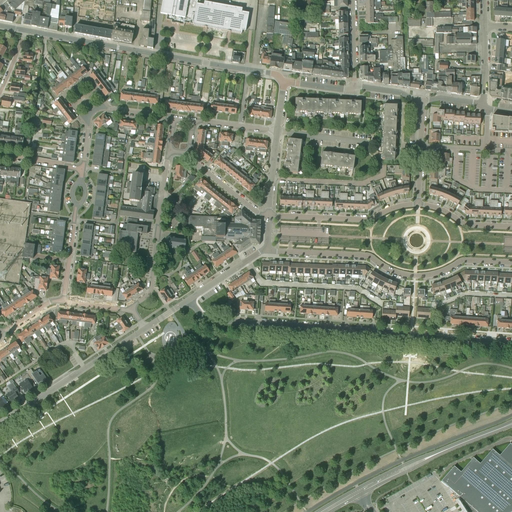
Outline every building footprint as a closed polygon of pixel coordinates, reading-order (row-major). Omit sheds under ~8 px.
[(15,10),(16,10),(22,11),(21,13),(23,13),(25,2),(25,1),(28,2),(26,0),(8,0),(7,1),(10,5),(8,7),(11,11),(14,11),(15,10)] [(35,0),(35,2),(34,2),(34,7),(34,9),(36,10),(37,5),(39,6),(39,10),(42,11),(43,3),(50,4),(50,0),(35,0)] [(142,11),(141,22),(150,22),(150,19),(151,0),(144,0),(144,12),(142,11)] [(162,0),(162,5),(162,6),(160,14),(163,14),(165,15),(167,15),(166,21),(172,22),(171,24),(178,25),(180,25),(184,26),(184,24),(190,25),(190,24),(193,24),(193,26),(194,26),(197,5),(198,0),(162,0)] [(14,14),(14,11),(11,11),(8,7),(10,5),(7,1),(0,7),(0,20),(5,22),(6,14),(8,14),(8,13),(9,12),(13,13),(14,14)] [(30,2),(28,2),(25,1),(25,2),(23,13),(26,14),(23,25),(30,26),(33,14),(28,14),(29,6),(34,7),(34,2),(30,2)] [(50,4),(43,3),(42,11),(41,17),(40,17),(38,28),(47,30),(52,5),(50,4)] [(199,5),(197,5),(194,26),(203,27),(203,28),(205,28),(207,29),(207,28),(227,32),(229,32),(231,33),(231,32),(241,34),(242,31),(245,31),(246,30),(249,14),(241,12),(239,12),(238,12),(239,9),(235,8),(212,4),(208,3),(207,6),(205,6),(204,6),(199,5)] [(60,6),(56,5),(52,5),(47,30),(57,31),(58,26),(60,6)] [(65,27),(66,11),(67,7),(63,6),(62,17),(59,17),(59,27),(65,27)] [(22,11),(16,10),(15,10),(14,11),(14,14),(13,13),(9,12),(8,13),(8,14),(6,14),(5,22),(12,23),(14,14),(21,16),(21,13),(22,11)] [(474,15),(459,15),(459,18),(462,18),(463,25),(472,25),(472,21),(474,21),(474,15)] [(293,24),(289,24),(275,22),(274,33),(288,35),(287,38),(291,39),(293,24)] [(111,39),(114,40),(132,43),(135,26),(114,23),(112,29),(113,29),(113,32),(111,39)] [(75,28),(74,33),(77,34),(84,35),(87,35),(88,27),(85,27),(85,26),(79,25),(78,26),(76,25),(75,28)] [(88,27),(87,35),(89,36),(96,37),(99,38),(100,30),(97,29),(97,28),(91,27),(91,28),(88,27)] [(111,39),(113,32),(100,29),(100,30),(99,38),(111,40),(111,39)] [(149,31),(142,30),(141,42),(140,47),(147,48),(149,31)] [(336,35),(332,35),(332,39),(336,39),(336,37),(343,37),(348,37),(348,30),(347,30),(338,30),(336,30),(336,31),(336,35)] [(455,34),(455,37),(455,45),(472,45),(477,45),(476,34),(476,33),(455,33),(455,34)] [(455,45),(455,37),(452,37),(452,34),(447,34),(447,37),(446,37),(446,45),(455,45)] [(376,44),(376,42),(376,39),(372,39),(372,38),(370,38),(370,35),(359,35),(359,42),(368,42),(368,44),(376,44)] [(293,39),(291,39),(287,38),(284,59),(281,58),(282,56),(281,56),(279,70),(291,71),(292,53),(291,53),(293,39)] [(391,50),(388,50),(388,63),(388,67),(393,67),(393,71),(390,71),(391,74),(388,74),(389,85),(398,86),(396,40),(391,40),(391,46),(391,50)] [(360,56),(373,56),(372,48),(377,48),(377,47),(377,44),(376,44),(368,44),(368,47),(360,47),(360,56)] [(313,60),(314,56),(304,55),(305,50),(306,46),(303,45),(302,49),(302,53),(303,73),(311,74),(313,60)] [(309,50),(305,50),(304,55),(314,56),(315,45),(310,45),(309,50)] [(270,66),(271,56),(265,55),(266,50),(262,49),(261,53),(262,53),(261,59),(263,59),(262,64),(266,64),(266,65),(270,66)] [(302,73),(302,53),(299,53),(299,49),(292,49),(292,53),(291,71),(302,73)] [(281,56),(282,56),(282,50),(279,50),(279,51),(272,50),(271,56),(270,66),(269,68),(279,70),(281,56)] [(380,64),(388,63),(388,50),(379,51),(380,64)] [(32,62),(33,55),(33,54),(24,53),(23,61),(32,62)] [(241,55),(239,54),(233,53),(232,63),(239,64),(241,55)] [(475,56),(465,56),(465,53),(456,53),(456,57),(463,57),(463,64),(475,64),(475,56)] [(375,62),(375,56),(373,56),(360,56),(360,79),(362,81),(368,82),(367,62),(370,62),(375,62)] [(496,58),(495,65),(498,65),(498,71),(506,72),(507,65),(507,64),(507,59),(503,59),(496,58)] [(339,63),(342,63),(342,70),(348,69),(348,63),(348,62),(348,60),(339,60),(339,63)] [(332,65),(331,77),(341,78),(342,70),(342,63),(339,63),(335,62),(335,65),(332,64),(332,65)] [(76,64),(75,63),(73,64),(74,66),(76,69),(82,77),(87,73),(82,66),(80,68),(77,64),(76,64)] [(26,68),(22,68),(17,67),(16,75),(18,75),(18,79),(25,80),(25,76),(26,68)] [(82,77),(76,69),(74,70),(76,72),(73,74),(77,81),(82,77)] [(421,74),(421,69),(420,69),(409,69),(409,75),(410,88),(419,89),(421,74)] [(432,82),(433,75),(433,71),(428,70),(427,74),(425,90),(431,91),(432,82)] [(438,82),(437,92),(446,93),(446,79),(446,77),(446,70),(439,70),(439,71),(438,82)] [(447,70),(446,70),(446,77),(448,77),(452,77),(451,94),(457,94),(457,82),(461,82),(461,77),(459,77),(460,79),(457,79),(457,81),(454,81),(454,75),(460,75),(460,70),(447,70)] [(78,81),(77,81),(73,74),(70,71),(68,73),(67,73),(70,76),(67,78),(72,85),(78,81)] [(94,82),(103,74),(101,72),(98,74),(97,72),(90,77),(94,82)] [(98,87),(104,82),(102,79),(105,77),(103,74),(94,82),(98,87)] [(502,83),(503,76),(489,75),(490,82),(502,83)] [(72,85),(67,78),(65,80),(63,77),(60,79),(63,82),(62,82),(67,89),(72,85)] [(457,82),(457,94),(462,95),(462,89),(464,89),(464,84),(461,84),(461,82),(466,82),(466,77),(461,77),(461,82),(457,82)] [(480,77),(475,77),(470,77),(470,96),(477,97),(478,96),(479,88),(479,82),(480,77)] [(101,92),(111,84),(109,81),(106,84),(104,82),(98,87),(101,92)] [(67,89),(62,82),(59,84),(58,83),(56,84),(62,92),(67,89)] [(502,89),(502,83),(490,82),(490,96),(492,98),(501,99),(502,89)] [(21,85),(16,85),(11,84),(10,92),(14,92),(14,95),(18,96),(19,93),(21,85)] [(57,96),(62,92),(56,84),(54,85),(56,87),(52,90),(57,96)] [(111,84),(101,92),(105,97),(112,92),(110,89),(113,87),(111,84)] [(511,90),(502,89),(501,99),(502,99),(502,98),(507,99),(511,99),(511,90)] [(172,99),(171,109),(177,110),(179,100),(179,97),(179,94),(176,94),(173,94),(173,96),(172,99)] [(198,99),(198,97),(195,96),(192,96),(191,98),(191,101),(190,112),(196,112),(197,102),(198,99)] [(12,100),(8,99),(3,98),(1,106),(6,106),(9,107),(11,107),(12,100)] [(311,113),(312,100),(295,99),(295,112),(311,113)] [(54,109),(52,111),(53,113),(64,104),(60,100),(56,103),(54,104),(57,108),(54,109)] [(328,113),(328,100),(312,100),(311,113),(328,113)] [(344,114),(345,101),(328,100),(328,113),(344,114)] [(345,101),(344,114),(361,115),(361,102),(345,101)] [(62,114),(68,109),(64,104),(53,113),(55,114),(59,111),(62,114)] [(383,126),(396,126),(397,105),(384,105),(383,126)] [(62,122),(72,114),(68,109),(62,114),(63,116),(60,119),(62,122)] [(443,121),(443,111),(443,112),(437,111),(437,115),(433,114),(432,122),(441,123),(441,121),(443,121)] [(72,114),(62,122),(64,124),(67,121),(69,124),(70,124),(72,122),(75,119),(72,114)] [(99,119),(106,129),(109,127),(106,124),(109,121),(104,115),(99,119)] [(511,118),(508,118),(505,118),(500,117),(496,117),(492,116),(491,129),(491,130),(491,131),(491,132),(511,133),(511,118)] [(104,130),(106,129),(99,119),(94,123),(98,129),(102,127),(104,130)] [(128,131),(129,122),(120,121),(120,128),(120,129),(124,129),(126,131),(128,131)] [(129,122),(128,131),(129,131),(131,130),(135,130),(136,131),(136,130),(136,128),(137,123),(129,122)] [(153,131),(163,133),(164,126),(156,125),(157,124),(154,124),(153,131)] [(395,143),(396,126),(383,126),(383,139),(382,139),(382,142),(395,143)] [(16,146),(18,129),(16,128),(14,137),(11,137),(10,146),(16,146)] [(18,129),(16,146),(23,147),(23,143),(26,144),(30,145),(31,138),(31,135),(21,134),(21,129),(18,129)] [(198,137),(197,140),(205,141),(209,141),(210,139),(206,138),(206,134),(210,135),(211,132),(206,132),(198,130),(198,137)] [(432,130),(432,141),(440,142),(440,130),(432,130)] [(233,135),(226,134),(225,146),(228,146),(229,142),(232,143),(233,135)] [(287,156),(300,157),(302,141),(289,139),(287,156)] [(195,150),(195,152),(196,152),(204,149),(204,144),(205,145),(205,141),(197,140),(197,143),(196,149),(195,150)] [(395,160),(395,143),(382,142),(382,160),(385,160),(385,159),(395,160)] [(161,152),(162,145),(147,143),(147,146),(153,147),(153,150),(161,152)] [(229,153),(227,155),(229,157),(235,150),(233,148),(229,153)] [(196,152),(195,153),(197,155),(198,154),(203,158),(207,152),(204,149),(196,152)] [(207,152),(203,158),(208,162),(213,156),(210,153),(211,152),(209,150),(207,152)] [(225,158),(227,155),(229,153),(227,152),(226,154),(224,152),(220,157),(220,156),(214,164),(218,167),(226,158),(225,158)] [(337,167),(338,155),(322,152),(320,165),(337,167)] [(441,168),(445,168),(446,162),(452,162),(452,159),(449,158),(449,154),(442,154),(441,168)] [(73,158),(59,156),(57,156),(58,156),(52,155),(51,159),(57,159),(57,158),(62,158),(62,162),(65,162),(73,163),(73,158)] [(338,155),(337,167),(353,170),(355,157),(338,155)] [(159,164),(160,158),(146,156),(145,159),(152,160),(151,163),(159,164)] [(298,174),(300,157),(287,156),(285,172),(298,174)] [(222,170),(223,170),(230,161),(230,160),(229,161),(226,158),(218,167),(222,170)] [(228,174),(235,164),(232,162),(230,161),(223,170),(228,174)] [(232,177),(237,171),(235,169),(237,166),(235,164),(228,174),(232,177)] [(394,174),(402,174),(402,178),(409,178),(409,174),(409,173),(410,173),(410,170),(399,170),(399,166),(395,166),(394,174)] [(430,179),(437,180),(439,180),(439,176),(445,176),(445,168),(441,168),(441,172),(430,171),(430,179)] [(13,181),(13,187),(15,187),(16,183),(19,183),(19,178),(20,178),(21,169),(14,169),(14,177),(13,177),(13,181)] [(237,181),(244,172),(242,170),(240,173),(237,171),(232,177),(237,181)] [(242,185),(247,178),(245,177),(247,174),(244,172),(237,181),(242,185)] [(148,189),(140,188),(142,175),(133,174),(131,183),(128,183),(127,189),(130,189),(130,194),(129,201),(137,202),(137,208),(121,206),(120,216),(125,217),(152,220),(154,212),(150,211),(152,197),(153,197),(154,196),(153,196),(154,188),(148,187),(148,189)] [(190,180),(193,176),(190,175),(183,184),(185,186),(190,180)] [(245,189),(253,180),(249,177),(247,179),(247,178),(242,185),(241,185),(245,189)] [(409,178),(402,178),(401,187),(397,188),(397,190),(398,195),(402,194),(409,193),(409,178)] [(198,192),(206,182),(201,179),(194,188),(198,192)] [(437,180),(430,179),(429,194),(434,195),(436,196),(439,197),(441,191),(437,189),(437,180)] [(253,180),(245,189),(250,192),(255,186),(255,185),(257,183),(253,180)] [(389,198),(392,197),(394,196),(396,195),(398,195),(397,190),(397,188),(395,180),(388,182),(390,190),(386,191),(389,198)] [(205,193),(209,186),(210,186),(206,182),(198,192),(202,195),(204,192),(205,193)] [(445,199),(448,200),(451,195),(447,193),(451,185),(444,183),(441,191),(439,197),(444,198),(445,199)] [(386,199),(389,198),(386,191),(382,193),(379,185),(373,188),(379,202),(386,199)] [(207,199),(214,190),(209,186),(205,193),(207,194),(204,197),(207,199)] [(455,197),(451,195),(448,200),(451,202),(455,204),(457,205),(465,193),(459,189),(455,197)] [(214,200),(219,194),(214,190),(207,199),(207,200),(209,201),(212,198),(214,200)] [(302,206),(309,206),(310,191),(306,191),(305,198),(302,198),(302,207),(302,206)] [(317,207),(324,207),(325,192),(321,192),(320,199),(317,199),(317,207)] [(329,192),(325,192),(324,207),(332,207),(332,199),(329,199),(329,192)] [(216,207),(224,198),(219,194),(214,200),(212,203),(215,206),(216,207)] [(335,208),(343,209),(343,194),(339,194),(339,200),(335,200),(335,208)] [(350,209),(358,209),(358,194),(354,194),(354,201),(351,201),(350,209)] [(365,210),(368,210),(371,208),(374,206),(377,204),(373,197),(366,202),(365,202),(365,210)] [(223,208),(228,202),(224,198),(216,207),(219,209),(221,206),(223,208)] [(471,215),(478,215),(479,200),(475,200),(475,207),(471,207),(471,215)] [(226,214),(233,204),(229,201),(228,202),(223,208),(224,208),(222,210),(226,214)] [(464,201),(459,208),(462,210),(465,212),(468,215),(471,215),(471,207),(470,207),(464,201)] [(486,215),(493,216),(494,201),(490,201),(489,207),(486,207),(486,215)] [(498,201),(494,201),(493,216),(501,216),(501,208),(498,208),(498,201)] [(233,204),(226,214),(229,217),(231,214),(232,214),(237,208),(233,204)] [(223,217),(219,217),(189,216),(188,226),(189,226),(189,233),(191,233),(192,233),(194,232),(194,227),(204,227),(203,237),(201,237),(201,241),(215,242),(215,240),(225,241),(225,242),(229,242),(229,241),(233,241),(235,244),(234,244),(240,253),(251,245),(260,245),(261,221),(252,220),(241,211),(236,218),(226,218),(223,217)] [(138,220),(128,218),(126,232),(120,231),(118,246),(126,247),(125,251),(136,252),(136,248),(138,236),(141,236),(141,234),(147,235),(148,227),(142,226),(141,226),(137,225),(138,220)] [(329,226),(281,225),(280,233),(329,235),(329,226)] [(328,237),(280,235),(280,243),(328,245),(328,237)] [(186,241),(174,239),(174,238),(169,237),(168,240),(166,239),(165,245),(168,245),(167,248),(174,249),(174,248),(185,249),(186,241)] [(24,245),(34,246),(35,242),(30,242),(30,239),(25,238),(24,245)] [(33,259),(34,246),(24,245),(23,258),(29,259),(33,259)] [(225,247),(232,257),(237,254),(232,247),(230,248),(228,245),(225,247)] [(226,261),(232,257),(225,247),(222,249),(224,252),(222,254),(226,261)] [(202,259),(196,250),(192,253),(198,262),(200,261),(202,259)] [(226,261),(222,254),(220,255),(218,252),(215,254),(221,264),(226,261)] [(216,268),(221,264),(215,254),(212,256),(214,259),(211,261),(216,268)] [(197,265),(204,275),(209,272),(205,265),(202,267),(200,264),(197,265)] [(199,279),(204,275),(197,265),(195,267),(197,271),(194,272),(199,279)] [(359,266),(358,275),(365,276),(370,270),(365,266),(359,266)] [(79,269),(78,276),(90,277),(90,275),(90,274),(86,273),(87,270),(84,270),(79,269)] [(199,279),(194,272),(192,274),(190,270),(189,271),(187,272),(194,282),(199,279)] [(59,273),(47,271),(46,275),(50,275),(50,278),(50,279),(58,280),(59,273)] [(465,271),(460,274),(464,280),(471,281),(471,271),(465,271)] [(188,286),(194,282),(187,272),(185,274),(187,277),(184,279),(188,286)] [(244,275),(250,285),(253,284),(251,280),(253,279),(252,276),(249,272),(244,275)] [(372,272),(367,279),(372,282),(377,275),(377,274),(375,273),(373,272),(372,272)] [(35,283),(47,284),(48,278),(40,277),(40,279),(35,278),(36,277),(33,277),(33,275),(30,274),(30,277),(33,278),(32,280),(35,280),(35,283)] [(377,275),(372,282),(373,283),(377,285),(381,278),(382,277),(380,276),(377,275),(377,274),(377,275)] [(244,275),(239,279),(243,286),(245,284),(248,287),(250,286),(250,285),(244,275)] [(454,277),(452,278),(453,278),(456,286),(461,284),(462,284),(457,276),(454,277)] [(381,278),(377,285),(378,285),(383,288),(386,280),(384,279),(382,277),(381,278)] [(450,279),(448,280),(448,281),(451,289),(456,287),(456,286),(453,278),(452,278),(450,279)] [(241,287),(243,286),(239,279),(233,282),(240,292),(243,290),(241,287)] [(386,280),(383,288),(388,290),(391,282),(389,281),(387,280),(386,280)] [(445,281),(443,282),(443,283),(445,291),(451,289),(448,281),(448,280),(447,280),(445,281)] [(235,296),(240,292),(233,282),(228,286),(235,296)] [(391,282),(388,290),(389,290),(394,292),(397,284),(396,283),(394,283),(392,282),(391,282)] [(46,291),(47,284),(35,283),(34,289),(46,291)] [(133,287),(137,294),(143,290),(139,283),(135,286),(134,284),(132,285),(133,287)] [(432,285),(431,285),(432,289),(433,292),(433,294),(434,294),(439,293),(440,293),(438,284),(437,284),(434,285),(432,285)] [(132,297),(137,294),(133,287),(129,289),(128,287),(126,289),(132,297)] [(159,293),(163,298),(173,292),(173,291),(172,290),(171,289),(168,291),(166,288),(163,290),(159,293)] [(27,289),(25,291),(32,301),(37,297),(32,290),(30,292),(27,289)] [(127,301),(132,297),(126,289),(125,290),(126,292),(122,294),(127,301)] [(26,304),(32,301),(25,291),(22,293),(24,296),(22,297),(26,304)] [(173,292),(163,298),(166,304),(173,299),(171,297),(175,294),(174,293),(173,292)] [(26,304),(22,297),(19,299),(17,296),(15,297),(21,307),(26,304)] [(16,311),(21,307),(15,297),(12,299),(14,302),(11,304),(16,311)] [(16,311),(11,304),(9,306),(7,302),(4,304),(11,314),(16,311)] [(5,318),(11,314),(4,304),(2,306),(4,309),(1,311),(5,318)] [(346,306),(345,309),(347,309),(347,312),(347,317),(353,317),(354,305),(351,305),(351,306),(346,306)] [(482,314),(481,327),(487,327),(488,319),(489,320),(489,315),(488,315),(484,315),(485,308),(482,308),(482,314)] [(44,319),(50,329),(53,327),(51,324),(53,322),(49,315),(44,319)] [(116,329),(126,323),(123,317),(116,322),(118,324),(114,326),(116,329)] [(48,330),(50,329),(44,319),(38,322),(43,329),(45,327),(48,330)] [(40,331),(43,329),(38,322),(33,326),(40,336),(43,334),(40,331)] [(126,323),(116,329),(118,332),(122,330),(123,332),(130,328),(126,323)] [(37,337),(40,336),(33,326),(28,329),(32,336),(35,334),(37,337)] [(30,337),(32,336),(28,329),(23,333),(29,342),(32,341),(30,337)] [(27,344),(29,342),(23,333),(18,336),(22,343),(25,341),(27,344)] [(97,337),(104,347),(109,343),(103,333),(97,337)] [(47,347),(44,343),(40,336),(37,338),(45,348),(47,347)] [(98,351),(104,347),(97,337),(94,339),(92,340),(94,344),(98,351)] [(10,345),(17,355),(20,353),(19,353),(18,350),(20,349),(16,342),(10,345)] [(14,357),(17,355),(10,345),(5,349),(10,356),(12,354),(14,357)] [(5,349),(0,352),(6,361),(7,360),(6,358),(10,356),(5,349)] [(27,374),(32,382),(33,382),(32,381),(35,380),(37,383),(38,384),(40,383),(46,379),(41,371),(38,373),(37,372),(34,373),(31,369),(29,371),(27,372),(26,372),(28,374),(27,374)] [(30,384),(32,382),(27,374),(22,378),(24,381),(19,385),(25,393),(28,391),(28,390),(29,389),(30,390),(33,388),(30,384)] [(20,393),(16,387),(13,383),(14,382),(12,380),(9,382),(10,384),(7,386),(10,391),(9,391),(10,392),(6,395),(11,402),(18,398),(17,395),(20,393)] [(499,456),(492,449),(480,464),(473,458),(461,472),(454,466),(441,481),(461,498),(457,501),(460,506),(463,511),(510,511),(511,511),(511,445),(510,443),(499,456)]
